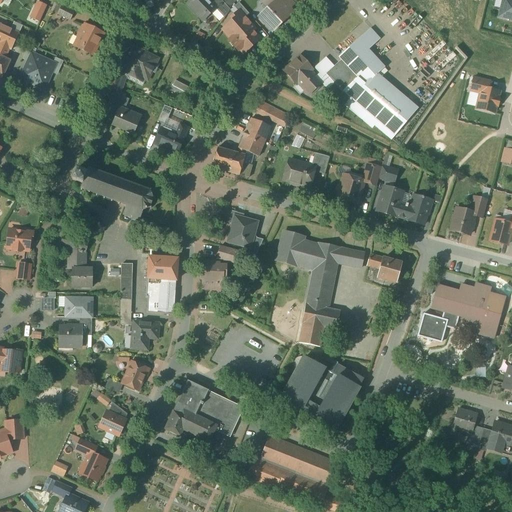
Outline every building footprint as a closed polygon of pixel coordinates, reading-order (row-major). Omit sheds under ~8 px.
[(192,0),(187,5),(202,21),(215,9),(206,0),(192,0)] [(230,11),(220,0),(217,0),(213,4),(225,17),(230,11)] [(277,0),(278,0),(259,17),(273,32),(292,14),(288,10),(278,0),(277,0)] [(293,5),(287,0),(277,0),(278,0),(277,0),(278,0),(288,10),(293,5)] [(511,1),(507,0),(503,0),(499,17),(511,20),(511,1)] [(74,12),(56,3),(51,12),(70,21),(74,12)] [(250,15),(239,3),(234,7),(238,12),(239,12),(245,19),(250,15)] [(245,19),(239,12),(238,12),(232,19),(234,21),(223,30),(244,54),(260,40),(252,32),(255,30),(245,19)] [(0,77),(3,78),(10,61),(5,59),(9,50),(11,50),(19,33),(0,24),(0,77)] [(103,34),(85,26),(83,26),(77,38),(79,38),(75,47),(92,55),(103,34)] [(380,40),(370,29),(339,57),(342,61),(349,68),(368,51),(380,40)] [(157,60),(133,48),(134,49),(129,61),(127,60),(122,72),(131,76),(132,74),(134,73),(147,80),(157,60)] [(383,68),(368,51),(349,68),(358,79),(343,92),(395,136),(418,109),(381,78),(388,72),(383,67),(383,68)] [(31,53),(18,80),(44,92),(56,64),(31,53)] [(300,57),(284,72),(296,85),(298,84),(311,72),(312,70),(300,57)] [(342,61),(327,75),(343,92),(358,79),(349,68),(342,61)] [(311,72),(298,84),(309,96),(322,84),(311,72)] [(113,73),(107,90),(113,93),(117,94),(123,76),(113,73)] [(481,88),(488,89),(490,82),(473,78),(470,92),(479,95),(481,88)] [(476,110),(495,114),(500,92),(488,89),(481,88),(479,95),(476,110)] [(117,94),(113,93),(106,108),(115,112),(121,96),(117,94)] [(290,117),(261,102),(257,111),(285,126),(290,117)] [(172,109),(164,106),(157,121),(164,124),(163,128),(166,122),(167,123),(172,109)] [(141,118),(120,108),(112,126),(133,135),(141,118)] [(251,119),(238,149),(239,149),(245,152),(258,157),(271,127),(251,119)] [(175,135),(169,133),(170,131),(163,128),(161,128),(154,145),(163,149),(163,147),(178,154),(184,139),(189,128),(180,124),(175,135)] [(315,134),(302,127),(299,132),(313,139),(315,134)] [(237,154),(227,152),(228,149),(219,146),(218,149),(217,149),(212,168),(239,176),(239,175),(249,178),(252,166),(242,163),(244,156),(245,152),(239,149),(237,154)] [(329,158),(315,153),(311,166),(315,167),(314,172),(324,175),(329,158)] [(311,166),(289,160),(283,181),(298,185),(298,187),(309,190),(314,172),(315,167),(311,166)] [(381,169),(368,165),(363,181),(364,181),(364,183),(376,186),(379,178),(381,169)] [(397,172),(382,167),(381,169),(379,178),(394,183),(397,172)] [(149,191),(88,168),(86,173),(76,170),(72,180),(83,184),(81,189),(126,206),(123,215),(139,221),(143,212),(150,208),(151,209),(151,208),(150,207),(153,200),(154,200),(154,199),(153,199),(150,191),(151,190),(150,190),(149,191)] [(363,181),(344,176),(341,185),(337,187),(336,191),(338,194),(337,199),(357,204),(364,183),(364,181),(363,181)] [(402,192),(384,187),(377,212),(395,217),(395,216),(408,220),(409,220),(412,209),(410,208),(407,207),(408,203),(407,203),(405,207),(399,205),(402,192)] [(432,201),(413,196),(410,208),(412,209),(409,220),(408,220),(408,221),(423,226),(428,211),(429,211),(432,201)] [(488,201),(474,198),(470,213),(474,214),(474,216),(483,219),(488,201)] [(463,215),(455,213),(454,216),(453,217),(451,223),(452,224),(451,231),(469,236),(471,230),(472,230),(473,224),(472,223),(474,216),(474,214),(470,213),(464,211),(463,215)] [(90,220),(72,215),(69,226),(86,231),(90,220)] [(257,223),(235,217),(233,224),(234,225),(229,242),(241,245),(241,246),(249,248),(250,249),(253,240),(257,223)] [(511,225),(509,224),(495,221),(490,241),(507,246),(511,229),(511,227),(511,225)] [(33,233),(9,230),(7,249),(13,250),(15,252),(20,253),(22,251),(29,252),(30,243),(32,243),(33,233)] [(319,246),(300,241),(301,237),(284,232),(276,261),(296,267),(297,266),(314,270),(319,246)] [(89,242),(63,235),(60,246),(69,248),(86,253),(89,242)] [(262,242),(253,240),(250,249),(249,248),(248,254),(255,256),(262,242)] [(314,270),(307,305),(306,305),(302,324),(303,324),(299,343),(320,348),(324,328),(337,331),(340,312),(327,309),(337,263),(361,269),(364,254),(340,249),(340,248),(319,244),(319,246),(314,270)] [(216,261),(204,260),(204,266),(202,266),(201,279),(203,279),(203,289),(217,290),(217,286),(218,285),(222,285),(222,277),(225,277),(226,262),(234,264),(238,251),(220,246),(216,257),(216,261)] [(86,253),(69,248),(68,270),(72,270),(72,287),(92,288),(92,269),(85,269),(86,253)] [(401,264),(370,255),(367,266),(380,270),(377,279),(396,284),(401,264)] [(178,260),(150,258),(148,279),(150,279),(148,313),(174,315),(178,260)] [(31,266),(18,264),(16,279),(29,281),(31,266)] [(132,273),(121,273),(120,299),(132,300),(132,273)] [(474,289),(461,286),(459,292),(438,286),(431,309),(462,318),(461,324),(482,330),(480,335),(494,339),(500,316),(484,312),(485,308),(491,289),(475,285),(474,289)] [(89,298),(65,298),(65,314),(88,314),(89,298)] [(132,300),(120,299),(120,313),(131,314),(132,300)] [(131,314),(120,313),(120,325),(131,326),(132,322),(131,322),(131,314)] [(92,319),(80,318),(80,327),(81,327),(81,336),(92,337),(92,319)] [(159,325),(134,322),(132,337),(135,338),(134,349),(147,350),(148,339),(157,339),(159,325)] [(68,328),(60,328),(59,346),(60,346),(60,344),(70,344),(70,347),(81,347),(81,336),(81,327),(80,327),(76,327),(76,328),(72,328),(71,327),(68,327),(68,328)] [(3,351),(1,351),(0,363),(0,367),(3,368),(3,373),(19,375),(21,352),(12,351),(12,352),(3,351)] [(333,374),(304,358),(282,398),(302,409),(299,413),(314,421),(316,417),(336,428),(363,380),(337,366),(333,374)] [(149,370),(131,362),(122,384),(139,391),(145,377),(146,378),(149,370)] [(243,409),(188,382),(181,398),(180,398),(173,411),(189,419),(182,433),(185,434),(189,428),(196,431),(194,436),(209,443),(216,428),(231,435),(243,409)] [(125,388),(115,384),(112,389),(123,394),(125,388)] [(119,408),(113,403),(108,413),(116,416),(119,408)] [(127,415),(119,408),(116,416),(125,420),(127,415)] [(477,415),(458,410),(452,428),(471,434),(472,434),(474,426),(477,415)] [(173,411),(164,430),(180,437),(182,433),(189,419),(173,411)] [(108,413),(106,412),(99,428),(118,436),(125,421),(125,420),(116,416),(108,413)] [(22,422),(6,423),(6,430),(4,431),(8,441),(10,440),(23,439),(22,422)] [(511,443),(511,428),(495,423),(492,432),(489,443),(503,447),(510,449),(511,443)] [(483,429),(474,426),(472,434),(471,434),(469,439),(479,442),(483,429)] [(492,432),(483,429),(479,442),(479,444),(485,446),(487,447),(489,442),(489,443),(492,432)] [(0,459),(4,458),(3,457),(12,453),(8,441),(4,431),(0,432),(0,459)] [(337,464),(269,437),(260,459),(256,470),(324,497),(329,485),(328,485),(337,464)] [(97,447),(81,439),(76,450),(89,456),(90,453),(93,455),(97,447)] [(503,447),(489,443),(489,442),(487,447),(487,450),(501,454),(503,447)] [(224,464),(208,456),(204,465),(230,479),(242,456),(231,450),(224,464)] [(93,455),(90,453),(89,456),(85,463),(84,464),(81,470),(82,471),(80,474),(97,482),(106,461),(93,455)] [(324,497),(256,470),(260,459),(255,457),(246,480),(274,491),(276,488),(321,505),(324,497)] [(71,489),(57,482),(52,492),(66,499),(68,496),(71,489)] [(68,496),(66,499),(64,504),(58,506),(60,511),(83,511),(87,504),(68,496)]
